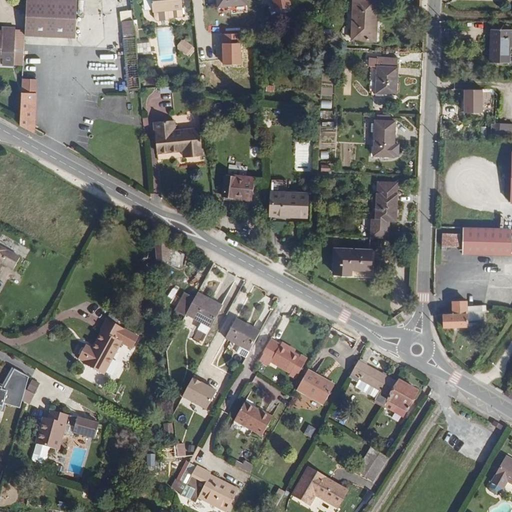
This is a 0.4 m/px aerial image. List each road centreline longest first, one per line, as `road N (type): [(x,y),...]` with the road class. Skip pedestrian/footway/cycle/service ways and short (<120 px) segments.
road 1 (secondary): [(367,328),(0,128)]
road 2 (residential): [(435,0),(416,349)]
road 3 (track): [(443,400),(376,511)]
